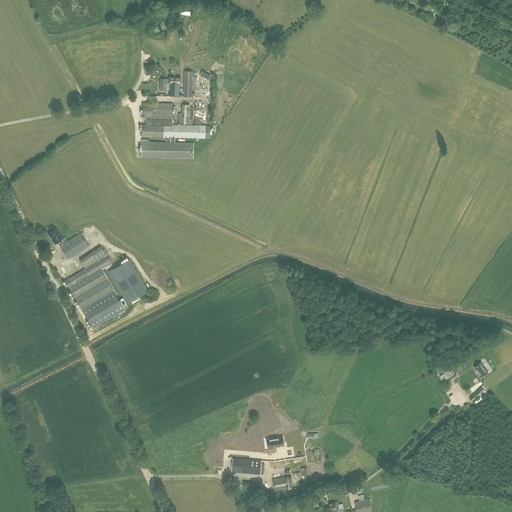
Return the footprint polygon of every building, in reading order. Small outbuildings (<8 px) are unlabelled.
[(183,78),(184,78),(183,92),(180,92),(179,96),(192,96),(192,94),(194,94),(196,94),(196,77),(193,77),(193,71),(184,71),(183,78)] [(168,79),(166,78),(166,82),(169,82),(168,96),(179,96),(180,92),(180,83),(180,77),(169,76),(168,79)] [(172,125),(172,118),(173,103),(143,102),(142,117),(146,118),(146,124),(142,124),(142,137),(164,137),(170,137),(175,137),(205,138),(205,126),(172,125)] [(193,122),(193,107),(190,107),(190,105),(185,104),(182,104),(181,123),(189,124),(189,122),(193,122)] [(140,157),(192,158),(192,142),(175,142),(175,137),(170,137),(170,142),(149,141),(149,140),(141,139),(140,157)] [(88,246),(80,233),(67,241),(65,237),(62,239),(56,229),(48,233),(55,243),(59,241),(62,245),(60,246),(68,259),(88,246)] [(118,300),(112,290),(100,269),(108,265),(109,267),(113,265),(106,254),(101,246),(80,260),(85,268),(64,281),(94,331),(125,312),(123,309),(128,306),(123,297),(118,300)] [(127,303),(129,302),(132,306),(140,301),(137,297),(147,291),(128,259),(108,271),(127,303)] [(479,364),(475,367),(481,377),(488,373),(482,362),(483,357),(479,356),(477,362),(479,364)] [(450,371),(449,370),(449,369),(444,373),(445,374),(443,374),(442,372),(439,373),(440,376),(439,376),(442,382),(446,380),(447,381),(456,375),(452,369),(450,371)] [(470,371),(464,378),(471,383),(477,376),(470,371)] [(472,402),(479,395),(481,396),(486,391),(482,387),(476,391),(468,398),(472,402)] [(277,446),(279,446),(284,445),(284,443),(284,440),(283,440),(283,437),(282,437),(270,439),(267,439),(267,440),(268,443),(268,444),(268,447),(271,447),(277,446)] [(247,456),(281,452),(281,447),(247,451),(247,456)] [(260,474),(262,460),(233,458),(231,472),(260,474)] [(316,465),(313,466),(301,467),(302,475),(309,474),(309,476),(313,475),(313,474),(317,473),(316,465)] [(273,478),(275,490),(292,487),(291,476),(273,478)] [(243,490),(249,490),(249,493),(256,493),(256,491),(259,491),(260,483),(244,481),(243,490)] [(372,511),(369,499),(364,500),(363,494),(358,495),(359,501),(354,502),(356,511),(372,511)] [(338,511),(339,511),(337,502),(329,503),(329,507),(324,508),(324,511),(338,511)]
